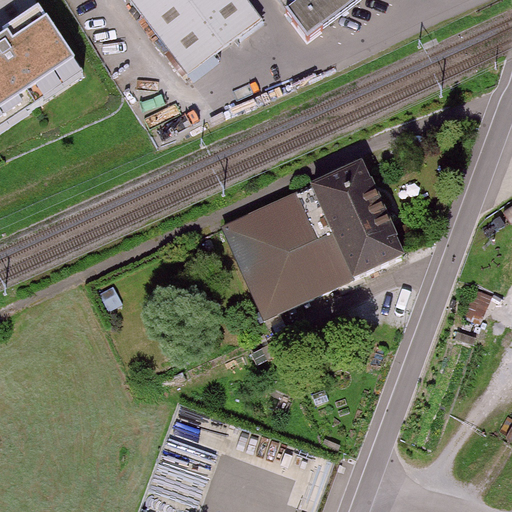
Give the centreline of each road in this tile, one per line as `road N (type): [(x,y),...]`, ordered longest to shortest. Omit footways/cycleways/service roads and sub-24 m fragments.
road 1 (unclassified): [(511,101),(359,511)]
road 2 (track): [(0,205),(141,143)]
